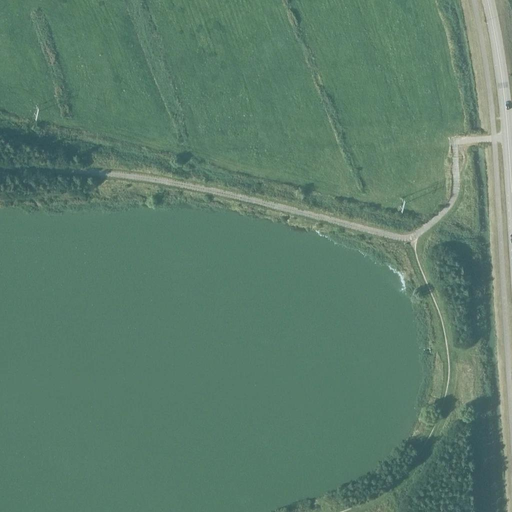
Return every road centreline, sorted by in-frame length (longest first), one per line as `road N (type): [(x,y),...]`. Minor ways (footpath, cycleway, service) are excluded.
road 1 (track): [(494,140),(453,142),(453,198),(427,225),(397,236),(163,181),(0,167)]
road 2 (unclassified): [(507,139),(486,0)]
